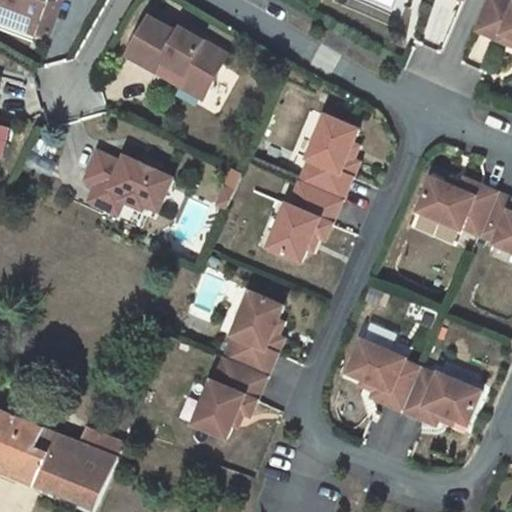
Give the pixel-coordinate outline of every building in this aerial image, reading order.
[(0,0),(0,21),(37,35),(50,0),(0,0)] [(511,5),(499,0),(492,0),(477,35),(511,49),(511,5)] [(230,56),(182,30),(179,35),(152,18),(130,55),(159,72),(162,67),(170,71),(167,76),(182,85),(188,75),(211,88),(230,56)] [(162,67),(159,72),(167,76),(170,71),(162,67)] [(205,98),(211,88),(188,75),(182,85),(205,98)] [(360,132),(327,118),(309,161),(311,162),(301,185),(343,203),(360,164),(354,161),(348,159),(355,143),(360,132)] [(361,145),(355,143),(348,159),(354,161),(361,145)] [(174,181),(126,159),(124,165),(99,154),(87,181),(97,186),(90,203),(104,210),(111,196),(124,203),(144,212),(146,207),(160,214),(174,181)] [(482,233),(500,191),(468,177),(465,184),(463,189),(450,183),(436,177),(422,210),(465,229),(466,226),(482,233)] [(465,184),(452,178),(450,183),(463,189),(465,184)] [(343,203),(301,185),(291,208),(289,207),(270,249),(303,264),(308,252),(315,236),(320,239),(327,241),(343,203)] [(511,196),(500,191),(482,233),(499,240),(498,243),(511,249),(511,196)] [(227,192),(220,208),(229,211),(235,196),(227,192)] [(111,196),(104,210),(118,216),(124,203),(111,196)] [(320,239),(315,236),(308,252),(314,255),(320,239)] [(237,338),(227,361),(269,379),(286,341),(280,338),(274,336),(281,320),(286,308),(253,294),(235,337),(237,338)] [(287,322),(281,320),(274,336),(280,338),(287,322)] [(409,358),(366,340),(352,373),(366,378),(379,384),(376,390),(374,396),(406,410),(424,368),(408,360),(409,358)] [(269,379),(227,361),(217,384),(215,383),(197,426),(229,440),(234,429),(241,413),(247,415),(253,417),(269,379)] [(441,375),(424,368),(406,410),(438,424),(441,417),(444,412),(457,418),(471,424),(485,391),(442,372),(441,375)] [(379,384),(366,378),(363,384),(376,390),(379,384)] [(0,406),(0,411),(47,430),(52,415),(34,409),(32,414),(2,401),(0,406)] [(47,430),(0,411),(0,468),(36,483),(56,434),(47,430)] [(457,418),(444,412),(441,417),(454,423),(457,418)] [(247,415),(241,413),(234,429),(240,431),(247,415)] [(88,429),(82,444),(122,461),(129,445),(88,429)] [(41,486),(99,509),(122,461),(82,444),(56,434),(36,483),(41,486)] [(38,492),(88,511),(97,511),(99,509),(41,486),(38,492)]
